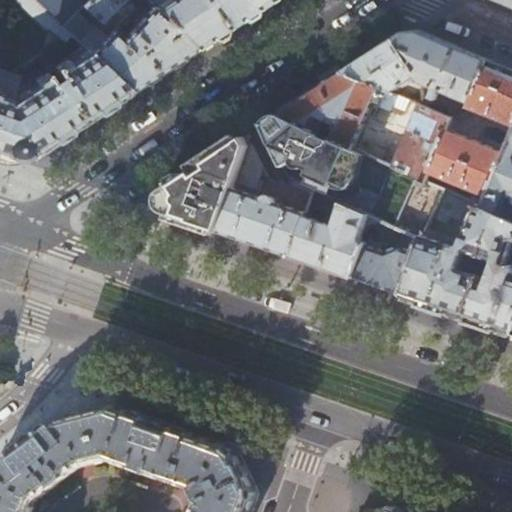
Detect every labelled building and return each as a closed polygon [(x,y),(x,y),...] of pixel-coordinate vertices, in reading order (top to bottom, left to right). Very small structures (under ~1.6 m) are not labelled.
[(63,26),(34,0),(17,0),(48,28),(51,27),(66,40),(62,44),(64,46),(69,42),(68,40),(72,35),(63,26)] [(34,0),(63,26),(78,11),(84,6),(89,0),(34,0)] [(103,23),(125,0),(89,0),(84,6),(103,23)] [(144,0),(153,8),(196,48),(221,32),(270,0),(144,0)] [(78,11),(63,26),(72,35),(88,50),(131,91),(181,58),(196,48),(153,8),(128,34),(118,26),(103,42),(92,31),(95,28),(78,11)] [(405,33),(395,39),(419,78),(421,81),(442,90),(440,95),(445,97),(446,92),(473,103),(491,60),(452,44),(420,31),(405,33)] [(395,39),(345,72),(395,93),(406,86),(408,90),(413,87),(411,83),(419,78),(395,39)] [(78,125),(131,91),(88,50),(71,60),(69,58),(56,66),(65,80),(57,84),(48,71),(35,79),(37,82),(16,96),(23,75),(0,67),(0,154),(8,157),(33,154),(70,130),(78,125)] [(511,69),(491,60),(473,103),(472,108),(511,124),(511,69)] [(320,79),(324,85),(345,72),(341,66),(320,79)] [(410,100),(395,93),(345,72),(324,85),(280,114),(322,133),(328,120),(341,125),(335,139),(355,148),(374,102),(392,110),(394,104),(406,110),(410,100)] [(422,104),(397,166),(419,176),(428,181),(432,171),(449,128),(453,118),(424,106),(422,104)] [(322,133),(280,114),(263,125),(292,178),(343,201),(367,212),(396,225),(419,176),(397,166),(394,165),(381,193),(362,185),(354,181),(361,166),(367,169),(372,166),(376,157),(355,148),(335,139),(322,133)] [(509,154),(449,128),(432,171),(492,195),(509,154)] [(221,231),(252,143),(247,136),(202,165),(167,188),(170,213),(192,221),(221,231)] [(253,143),(252,143),(221,231),(251,241),(292,255),(306,214),(307,212),(278,202),(277,198),(274,196),(271,195),(268,195),(267,196),(265,198),(255,194),(261,177),(268,174),(253,143)] [(511,148),(509,154),(492,195),(487,207),(502,214),(511,193),(511,148)] [(366,170),(367,169),(361,166),(354,181),(362,185),(366,177),(363,175),(362,174),(362,172),(364,169),(366,170)] [(137,194),(156,183),(153,179),(151,175),(141,181),(132,186),(134,190),(137,194)] [(487,207),(447,189),(434,215),(450,222),(453,217),(472,225),(464,241),(442,233),(439,239),(425,234),(423,237),(404,294),(423,301),(467,316),(486,267),(482,265),(490,243),(503,215),(502,214),(487,207)] [(367,212),(343,201),(335,225),(306,214),(292,255),(319,265),(355,277),(365,243),(366,241),(361,239),(360,235),(367,212)] [(511,218),(503,215),(490,243),(482,265),(486,267),(467,316),(476,319),(511,331),(511,265),(507,263),(511,250),(511,218)] [(404,294),(423,237),(408,230),(403,245),(399,244),(387,250),(365,243),(355,277),(377,285),(404,294)] [(112,405),(54,420),(48,425),(30,441),(25,445),(8,456),(0,461),(0,511),(32,511),(39,498),(81,467),(110,459),(193,487),(199,501),(195,511),(250,511),(257,493),(235,448),(215,440),(141,415),(112,405)] [(406,511),(404,506),(396,503),(377,511),(406,511)]
